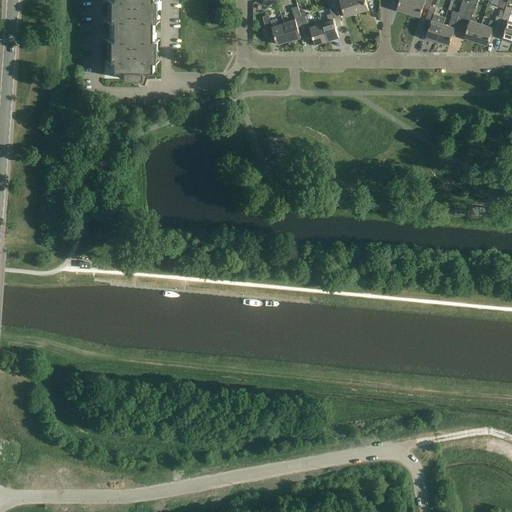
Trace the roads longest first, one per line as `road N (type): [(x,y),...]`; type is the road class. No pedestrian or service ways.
road 1 (unclassified): [(425,511),(411,461),(388,451),(145,494),(0,498)]
road 2 (tertiary): [(0,175),(13,0)]
road 3 (residential): [(166,79),(145,92),(100,88),(96,6)]
road 4 (residential): [(386,62),(248,56)]
road 5 (residential): [(511,61),(386,62)]
